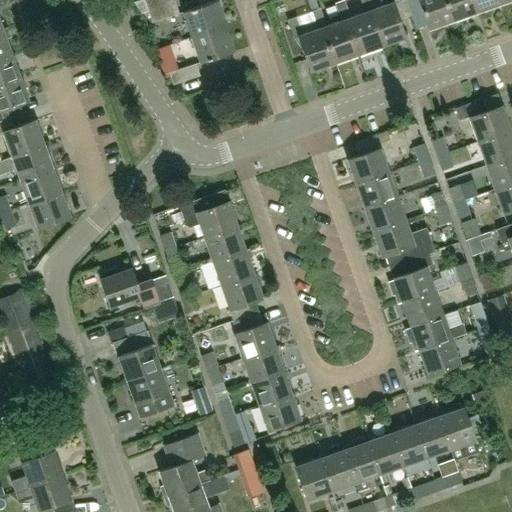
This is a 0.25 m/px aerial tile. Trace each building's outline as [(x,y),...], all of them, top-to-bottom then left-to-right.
[(145,0),(149,11),(175,2),(174,0),(145,0)] [(192,37),(226,26),(217,0),(183,12),(192,37)] [(369,11),(365,13),(351,18),(344,0),(335,4),(341,21),(345,20),(359,55),(382,47),(369,11)] [(393,0),(394,3),(375,10),(371,0),(360,0),(365,13),(369,11),(382,47),(406,38),(400,21),(411,17),(405,0),(393,0)] [(445,0),(418,0),(429,30),(453,21),(445,0)] [(472,0),(445,0),(453,21),(477,13),(472,0)] [(498,0),(472,0),(477,13),(501,4),(498,0)] [(175,2),(149,11),(153,23),(179,14),(175,2)] [(320,9),(311,12),(318,29),(322,28),(335,64),(359,55),(345,20),(341,21),(327,26),(320,9)] [(311,12),(297,17),(288,21),(295,40),(299,39),(311,72),(335,64),(322,28),(318,29),(311,12)] [(234,52),(226,26),(192,37),(200,63),(234,52)] [(0,57),(11,53),(3,29),(0,30),(0,57)] [(172,85),(199,76),(196,64),(177,70),(169,45),(156,50),(165,80),(171,79),(172,85)] [(0,84),(20,77),(11,53),(0,57),(0,84)] [(0,112),(29,102),(20,77),(0,84),(0,112)] [(477,142),(511,131),(502,106),(486,112),(482,100),(455,109),(459,121),(469,118),(477,142)] [(12,157),(44,145),(36,120),(3,132),(12,157)] [(511,157),(511,134),(511,131),(477,142),(486,166),(511,157)] [(436,157),(448,153),(442,137),(431,141),(436,157)] [(418,163),(430,159),(424,143),(412,148),(418,163)] [(44,145),(12,157),(20,181),(53,169),(44,145)] [(356,185),(389,173),(381,148),(347,160),(356,185)] [(453,167),(448,153),(436,157),(441,171),(453,167)] [(511,157),(486,166),(494,190),(511,183),(511,157)] [(430,159),(418,163),(423,178),(435,174),(430,159)] [(53,169),(20,181),(29,204),(62,192),(53,169)] [(389,173),(356,185),(364,209),(398,197),(389,173)] [(511,183),(494,190),(503,215),(511,212),(511,183)] [(453,205),(465,200),(459,185),(448,189),(453,205)] [(229,201),(225,190),(179,206),(185,223),(191,225),(199,222),(204,238),(238,226),(229,201)] [(435,211),(447,207),(441,191),(429,195),(435,211)] [(62,192),(29,204),(38,229),(71,217),(62,192)] [(0,214),(10,211),(5,195),(0,196),(0,214)] [(406,221),(398,197),(364,209),(373,233),(406,221)] [(465,200),(453,205),(458,219),(470,215),(465,200)] [(447,207),(435,211),(440,225),(452,221),(447,207)] [(10,211),(0,214),(0,218),(4,230),(15,225),(10,211)] [(406,221),(373,233),(382,257),(385,256),(389,268),(429,254),(434,252),(426,228),(411,233),(406,221)] [(511,224),(496,230),(504,252),(511,249),(511,252),(511,224)] [(238,226),(204,238),(212,262),(246,250),(238,226)] [(164,252),(176,248),(170,232),(159,236),(164,252)] [(177,251),(176,248),(164,252),(169,267),(180,263),(177,251)] [(254,274),(246,250),(212,262),(221,286),(254,274)] [(389,268),(389,269),(384,270),(389,283),(393,281),(402,304),(435,292),(426,267),(433,265),(429,254),(389,268)] [(461,283),(472,279),(466,263),(455,267),(461,283)] [(131,269),(119,274),(118,274),(116,268),(99,274),(110,307),(139,297),(144,309),(160,303),(151,278),(136,283),(131,269)] [(490,273),(479,277),(487,300),(486,300),(486,301),(502,295),(502,293),(498,294),(490,273)] [(263,299),(254,274),(221,286),(229,311),(263,299)] [(477,293),(472,279),(461,283),(466,297),(477,293)] [(181,300),(193,296),(187,280),(175,284),(181,300)] [(19,291),(20,292),(0,299),(0,316),(5,329),(30,320),(30,318),(39,315),(29,287),(19,291)] [(435,292),(402,304),(410,328),(444,316),(435,292)] [(510,319),(502,295),(486,301),(495,325),(507,320),(510,319)] [(198,310),(193,296),(181,300),(186,314),(198,310)] [(477,331),(489,327),(480,302),(469,306),(477,331)] [(410,328),(411,329),(406,331),(410,343),(415,342),(419,352),(452,340),(452,338),(465,333),(461,323),(448,328),(444,316),(410,328)] [(53,381),(30,320),(5,329),(28,390),(53,381)] [(511,333),(507,320),(495,325),(501,339),(511,334),(511,333)] [(242,359),(276,348),(267,323),(234,334),(242,359)] [(124,326),(108,332),(112,343),(128,337),(124,326)] [(494,341),(489,327),(477,331),(482,345),(487,359),(498,355),(494,341)] [(126,381),(161,369),(147,331),(112,343),(126,381)] [(452,340),(419,352),(427,376),(461,364),(452,340)] [(276,348),(242,359),(251,383),(284,371),(276,348)] [(206,372),(218,368),(212,352),(201,356),(206,372)] [(218,368),(206,372),(214,395),(226,391),(218,368)] [(174,406),(161,369),(126,381),(139,418),(174,406)] [(292,395),(284,371),(251,383),(259,407),(292,395)] [(191,392),(199,416),(212,411),(204,387),(191,392)] [(301,420),(292,395),(259,407),(268,431),(301,420)] [(222,419),(235,415),(229,399),(217,404),(222,419)] [(477,415),(467,419),(463,407),(439,416),(451,450),(455,461),(479,453),(475,440),(485,437),(477,415)] [(239,429),(235,415),(222,419),(233,448),(255,440),(250,425),(239,429)] [(439,416),(415,424),(427,458),(451,450),(439,416)] [(0,433),(4,446),(34,436),(30,424),(0,433)] [(415,424),(391,432),(403,467),(407,477),(430,469),(426,459),(427,458),(415,424)] [(403,467),(391,432),(367,441),(379,475),(403,467)] [(167,495),(210,480),(206,470),(197,473),(192,459),(205,455),(198,433),(165,445),(172,467),(159,472),(167,495)] [(379,475),(367,441),(365,436),(352,440),(354,445),(343,449),(356,484),(379,475)] [(330,454),(320,457),(332,492),(356,484),(343,449),(341,450),(339,444),(328,448),(330,454)] [(232,455),(247,499),(263,493),(248,450),(232,455)] [(20,462),(25,477),(9,482),(13,492),(63,475),(54,451),(20,462)] [(332,492),(320,457),(295,466),(307,501),(332,492)] [(441,479),(435,481),(439,491),(462,483),(458,471),(441,477),(441,479)] [(71,500),(63,475),(13,492),(17,503),(33,498),(38,511),(71,500)] [(389,496),(386,487),(382,487),(386,497),(385,497),(390,508),(415,500),(411,488),(407,478),(402,480),(405,490),(389,496)] [(210,480),(167,495),(173,511),(221,511),(219,505),(210,508),(205,493),(213,490),(210,480)] [(439,491),(435,481),(425,484),(425,483),(411,488),(415,500),(439,491)] [(377,500),(363,505),(365,511),(379,511),(381,511),(377,500)]
